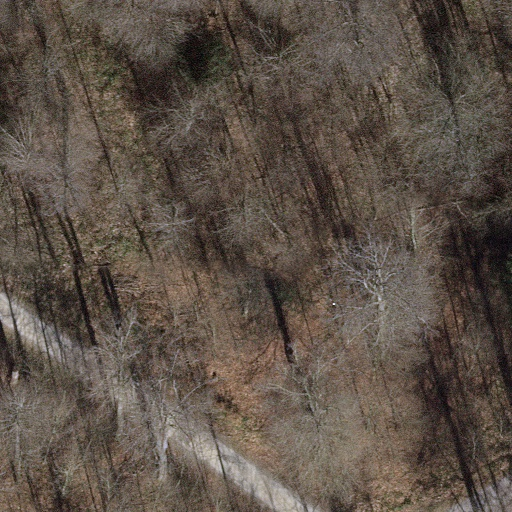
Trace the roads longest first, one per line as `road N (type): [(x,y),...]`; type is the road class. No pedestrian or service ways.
road 1 (track): [(95,0),(131,147),(137,253),(89,365)]
road 2 (track): [(0,305),(306,511)]
